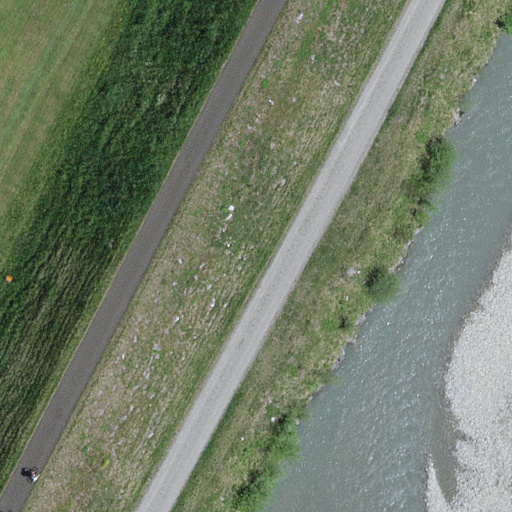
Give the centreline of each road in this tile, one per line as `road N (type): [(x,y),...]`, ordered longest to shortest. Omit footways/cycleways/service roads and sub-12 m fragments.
road 1 (track): [(164,511),(439,0)]
road 2 (track): [(289,0),(22,511)]
